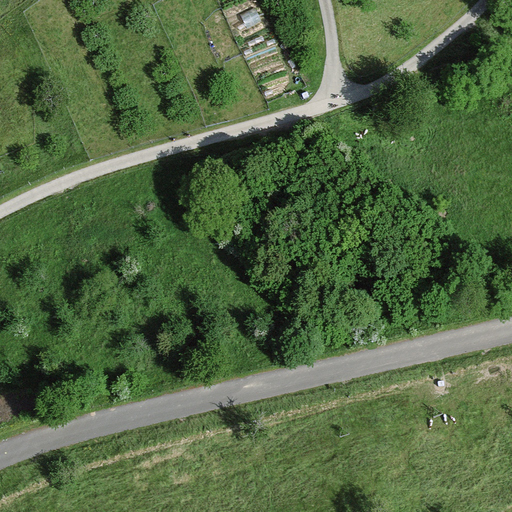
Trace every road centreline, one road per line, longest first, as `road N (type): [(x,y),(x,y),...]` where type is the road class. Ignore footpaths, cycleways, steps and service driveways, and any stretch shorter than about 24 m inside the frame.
road 1 (unclassified): [(511,330),(129,415),(0,455)]
road 2 (track): [(342,103),(146,158),(0,217)]
road 3 (track): [(477,0),(377,90),(342,103)]
